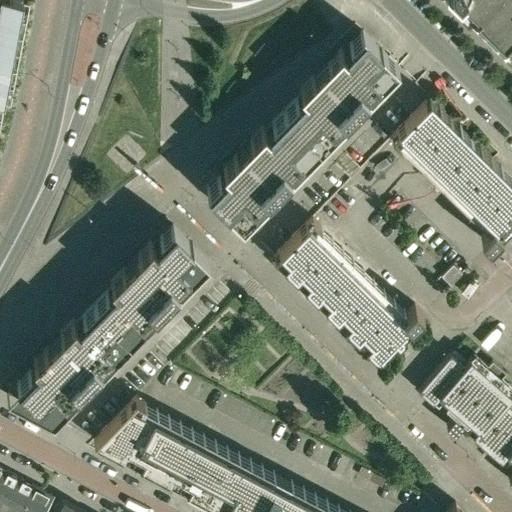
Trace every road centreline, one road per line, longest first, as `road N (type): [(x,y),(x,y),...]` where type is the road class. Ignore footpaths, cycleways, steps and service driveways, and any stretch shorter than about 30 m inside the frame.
road 1 (secondary): [(48,174),(78,121),(114,0)]
road 2 (secondary): [(75,0),(48,174)]
road 3 (residential): [(156,511),(0,430)]
road 4 (unclassified): [(511,119),(391,0)]
road 5 (residential): [(511,510),(414,418)]
